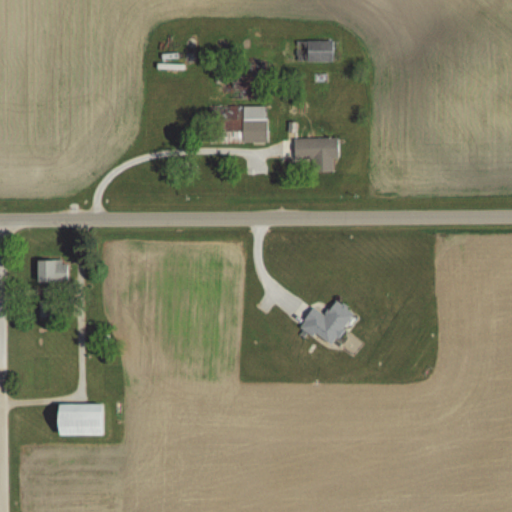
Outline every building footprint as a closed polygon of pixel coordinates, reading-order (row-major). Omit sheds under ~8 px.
[(287,42),(287,62),(332,62),(332,42),(287,42)] [(248,78),(233,78),(233,98),(248,98),(248,78)] [(266,143),(266,106),(211,106),(211,131),(241,131),(241,143),(266,143)] [(334,139),(293,139),(293,159),(312,159),(312,172),(334,172),(334,139)] [(35,283),(68,283),(68,261),(35,261),(35,283)] [(102,366),(102,391),(121,391),(121,366),(102,366)] [(102,405),(55,405),(55,437),(102,437),(102,405)]
